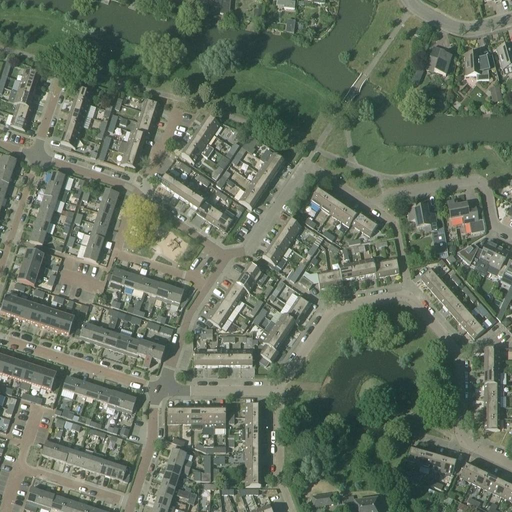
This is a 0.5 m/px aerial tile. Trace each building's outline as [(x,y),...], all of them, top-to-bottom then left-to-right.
[(221,10),(229,17),(230,0),(223,0),(223,1),(221,10)] [(278,0),(278,2),(284,2),(284,9),(294,10),(295,3),(291,3),(291,0),(278,0)] [(511,49),(511,47),(493,52),(493,53),(497,52),(502,71),(511,68),(511,49)] [(426,72),(445,78),(451,59),(440,55),(441,51),(433,49),(426,72)] [(460,57),(464,57),(466,77),(476,76),(477,82),(489,82),(487,63),(480,64),(480,57),(481,56),(481,57),(479,50),(470,52),(470,53),(471,52),(472,56),(460,57)] [(21,83),(35,88),(39,77),(24,72),(21,83)] [(17,94),(32,99),(35,88),(21,83),(17,94)] [(493,104),(503,102),(500,87),(490,89),(493,104)] [(74,102),(89,107),(93,96),(78,91),(74,102)] [(17,106),(32,111),(28,109),(32,99),(17,94),(13,105),(17,106)] [(71,113),(86,118),(89,107),(74,102),(71,113)] [(141,114),(156,118),(160,107),(145,102),(141,114)] [(13,117),(28,122),(32,111),(17,106),(13,105),(17,107),(13,117)] [(67,124),(82,129),(86,118),(71,113),(67,124)] [(138,124),(153,129),(156,118),(141,114),(138,124)] [(13,117),(10,128),(25,133),(28,122),(13,117)] [(200,128),(213,137),(220,127),(207,118),(200,128)] [(64,135),(79,140),(82,129),(67,124),(64,135)] [(130,134),(149,140),(153,129),(138,124),(134,135),(131,134),(130,134)] [(194,138),(207,146),(213,137),(200,128),(194,138)] [(127,145),(142,150),(145,139),(149,140),(130,134),(127,145)] [(64,135),(60,146),(75,151),(79,140),(64,135)] [(188,147),(201,156),(200,156),(207,161),(213,151),(207,147),(207,146),(194,138),(188,147)] [(124,156),(139,161),(142,150),(127,145),(124,156)] [(188,147),(181,157),(194,166),(200,156),(201,156),(188,147)] [(264,165),(277,174),(284,164),(271,155),(264,165)] [(139,161),(124,156),(120,167),(135,172),(139,161)] [(0,161),(0,170),(12,174),(16,162),(1,158),(0,161)] [(258,174),(271,183),(277,174),(264,165),(258,174)] [(223,172),(218,169),(215,173),(212,179),(216,182),(223,172)] [(12,174),(0,170),(0,182),(8,186),(12,174)] [(169,193),(178,180),(168,173),(160,186),(169,193)] [(48,186),(63,191),(67,179),(52,174),(48,186)] [(251,184),(264,193),(271,183),(258,174),(251,184)] [(179,199),(188,186),(178,180),(169,193),(179,199)] [(0,195),(5,197),(8,186),(0,182),(0,195)] [(245,193),(258,202),(264,193),(251,184),(245,193)] [(48,186),(45,197),(59,202),(63,191),(48,186)] [(197,192),(188,186),(179,199),(188,205),(197,192)] [(320,210),(329,197),(319,190),(310,203),(320,210)] [(102,203),(115,207),(118,196),(106,192),(102,203)] [(197,192),(188,205),(197,211),(195,215),(196,215),(207,199),(197,192)] [(245,193),(238,203),(251,212),(258,202),(245,193)] [(59,202),(45,197),(41,209),(53,213),(57,202),(59,203),(59,202)] [(329,216),(338,203),(329,197),(320,210),(329,216)] [(205,221),(214,208),(205,202),(207,199),(196,215),(205,221)] [(98,215),(111,219),(115,207),(102,203),(98,215)] [(338,203),(329,216),(339,223),(348,210),(338,203)] [(456,203),(447,204),(450,222),(463,219),(464,226),(469,225),(471,235),(485,233),(483,222),(478,222),(475,207),(467,209),(466,206),(457,207),(456,203)] [(214,208),(205,221),(215,228),(223,215),(214,208)] [(415,222),(416,230),(424,229),(425,235),(433,234),(437,256),(447,254),(444,235),(438,236),(434,216),(428,217),(427,208),(415,210),(415,209),(413,209),(413,210),(407,211),(409,223),(415,222)] [(53,213),(41,209),(37,220),(50,224),(53,213)] [(348,229),(359,213),(357,216),(348,210),(339,223),(348,229)] [(68,213),(66,222),(72,224),(75,214),(68,213)] [(351,226),(360,232),(368,219),(359,213),(348,229),(349,229),(351,226)] [(76,215),(75,228),(82,229),(83,216),(76,215)] [(95,226),(107,230),(111,219),(98,215),(95,226)] [(223,215),(215,228),(224,234),(233,221),(223,215)] [(368,219),(360,232),(370,239),(378,226),(368,219)] [(33,232),(46,236),(50,224),(37,220),(33,232)] [(282,231),(295,239),(301,230),(288,221),(282,231)] [(91,238),(106,243),(106,242),(104,241),(107,230),(95,226),(91,238)] [(275,240),(288,249),(295,239),(282,231),(275,240)] [(46,236),(33,232),(30,244),(42,248),(46,236)] [(72,249),(75,240),(70,238),(67,248),(72,249)] [(87,249),(102,254),(106,243),(91,238),(87,249)] [(269,250),(282,258),(288,249),(275,240),(269,250)] [(489,267),(498,248),(487,243),(483,253),(478,251),(478,250),(474,246),(457,256),(470,268),(470,267),(486,274),(489,267)] [(498,248),(489,267),(499,272),(497,276),(502,279),(507,268),(502,266),(508,253),(498,248)] [(87,249),(83,261),(98,266),(102,254),(87,249)] [(269,250),(262,259),(275,268),(280,272),(287,262),(282,258),(269,250)] [(44,258),(27,252),(23,262),(41,268),(44,258)] [(446,261),(451,267),(456,262),(451,257),(446,261)] [(384,262),(387,278),(399,276),(396,260),(384,262)] [(376,280),(373,264),(372,261),(361,263),(364,278),(375,276),(376,280)] [(387,278),(384,262),(373,264),(373,261),(372,261),(373,264),(376,280),(387,278)] [(41,268),(23,262),(20,273),(37,278),(41,268)] [(364,278),(361,263),(350,265),(353,281),(364,278)] [(353,281),(350,265),(339,267),(339,271),(342,286),(343,286),(342,283),(353,281)] [(242,276),(256,285),(262,275),(249,266),(242,276)] [(342,286),(339,271),(339,267),(338,267),(339,271),(328,273),(331,289),(342,286)] [(122,287),(126,275),(114,271),(110,284),(122,287)] [(428,290),(440,279),(433,271),(421,281),(428,290)] [(37,278),(20,273),(17,283),(34,289),(37,278)] [(331,289),(328,273),(317,275),(320,291),(331,289)] [(126,275),(122,287),(133,291),(138,279),(126,275)] [(242,276),(236,285),(233,283),(233,284),(246,292),(249,295),(256,285),(242,276)] [(302,278),(298,284),(309,292),(313,286),(302,278)] [(145,295),(149,282),(138,279),(133,291),(145,295)] [(436,298),(448,288),(440,279),(428,290),(436,298)] [(156,301),(160,286),(149,282),(145,295),(156,298),(155,301),(156,301)] [(281,283),(272,296),(276,299),(285,285),(281,283)] [(249,295),(246,292),(233,284),(227,293),(240,302),(246,293),(249,295)] [(167,305),(172,290),(160,286),(156,301),(167,305)] [(443,307),(455,297),(448,288),(436,298),(443,307)] [(167,305),(179,308),(179,307),(184,309),(189,301),(182,298),(184,294),(172,290),(167,305)] [(220,303),(233,311),(240,302),(227,293),(220,303)] [(298,299),(291,309),(304,318),(311,308),(307,305),(309,302),(300,296),(298,299)] [(52,308),(62,310),(65,300),(54,297),(52,308)] [(451,315),(463,305),(455,297),(443,307),(451,315)] [(16,301),(6,298),(0,315),(10,318),(16,301)] [(25,304),(16,301),(10,318),(20,321),(25,304)] [(497,319),(501,321),(510,303),(505,301),(497,319)] [(214,312),(227,321),(233,311),(220,303),(214,312)] [(35,307),(25,304),(20,321),(30,325),(35,307)] [(459,324),(470,314),(463,305),(451,315),(459,324)] [(45,310),(35,307),(30,325),(39,328),(45,310)] [(129,309),(128,313),(144,319),(145,315),(129,309)] [(304,318),(291,309),(285,318),(282,316),(285,319),(298,327),(304,318)] [(55,314),(45,310),(39,328),(49,331),(55,314)] [(227,321),(214,312),(207,322),(208,322),(212,325),(220,331),(221,330),(226,333),(232,325),(227,321)] [(64,317),(55,314),(49,331),(59,334),(64,317)] [(466,332),(478,322),(470,314),(459,324),(466,332)] [(298,327),(285,319),(282,316),(275,326),(288,335),(294,325),(298,328),(298,327)] [(75,320),(64,317),(59,334),(69,337),(75,320)] [(486,331),(478,322),(466,332),(474,341),(486,331)] [(91,345),(96,330),(84,326),(80,336),(75,335),(74,339),(91,345)] [(288,335),(275,326),(269,335),(282,344),(288,335)] [(102,348),(107,334),(96,330),(91,345),(102,348)] [(114,352),(118,337),(107,334),(102,348),(114,352)] [(282,344),(269,335),(263,345),(266,347),(279,356),(279,355),(276,353),(282,344)] [(118,337),(114,352),(125,356),(130,341),(118,337)] [(136,359),(137,357),(138,352),(141,345),(130,341),(125,356),(136,359)] [(137,357),(138,357),(146,360),(144,366),(142,365),(140,372),(149,375),(151,368),(150,368),(151,362),(161,365),(165,349),(158,347),(157,350),(148,347),(149,344),(142,342),(141,345),(138,352),(137,357)] [(279,356),(266,347),(263,345),(262,345),(265,347),(259,357),(272,365),(279,356)] [(484,364),(500,364),(500,352),(484,352),(484,364)] [(206,369),(206,353),(194,353),(194,369),(206,369)] [(217,369),(217,353),(206,353),(206,369),(217,369)] [(229,369),(229,353),(217,353),(217,369),(229,369)] [(240,369),(240,353),(229,353),(229,369),(240,369)] [(252,353),(240,353),(240,369),(252,369),(252,353)] [(17,363),(7,360),(2,377),(12,380),(17,363)] [(27,366),(17,363),(12,380),(21,383),(27,366)] [(484,375),(500,375),(500,364),(484,364),(484,375)] [(37,370),(27,366),(21,383),(31,387),(37,370)] [(46,373),(37,370),(31,387),(41,390),(46,373)] [(56,376),(46,373),(41,390),(51,393),(56,376)] [(500,386),(500,375),(484,375),(484,386),(500,386)] [(74,395),(78,383),(67,379),(63,392),(74,395)] [(86,399),(90,386),(78,383),(74,395),(86,399)] [(97,403),(101,390),(90,386),(86,399),(97,403)] [(500,386),(484,386),(484,398),(500,398),(500,386)] [(108,409),(113,394),(101,390),(97,403),(108,406),(107,409),(108,409)] [(374,390),(371,396),(377,399),(380,393),(374,390)] [(119,412),(124,398),(113,394),(108,409),(119,412)] [(119,412),(131,416),(136,401),(124,398),(119,412)] [(500,398),(484,398),(484,409),(500,409),(500,398)] [(12,417),(15,407),(10,405),(7,416),(12,417)] [(245,420),(261,420),(261,408),(245,408),(245,420)] [(500,409),(484,409),(484,421),(500,421),(500,409)] [(179,426),(179,410),(167,410),(167,426),(179,426)] [(191,426),(191,410),(179,410),(179,426),(191,426)] [(202,426),(202,410),(191,410),(191,426),(202,426)] [(213,431),(213,410),(202,410),(202,426),(213,426),(213,431)] [(225,410),(213,410),(213,431),(225,431),(225,410)] [(261,420),(245,420),(245,431),(261,431),(261,420)] [(500,421),(484,421),(484,432),(500,432),(500,421)] [(119,436),(128,439),(130,432),(121,429),(119,436)] [(261,431),(245,431),(245,443),(261,443),(261,431)] [(53,461),(58,446),(46,442),(41,457),(53,461)] [(245,454),(261,454),(261,443),(245,443),(245,454)] [(65,464),(69,450),(58,446),(53,461),(65,464)] [(418,468),(423,453),(411,449),(407,465),(418,468)] [(76,468),(80,456),(69,452),(70,450),(69,450),(65,464),(76,468)] [(169,463),(182,468),(190,470),(192,464),(184,462),(186,456),(173,451),(169,463)] [(429,471),(434,456),(423,453),(418,468),(429,471)] [(245,454),(245,465),(261,465),(261,454),(245,454)] [(88,472),(92,459),(80,456),(76,468),(88,472)] [(440,474),(445,459),(434,456),(429,471),(440,474)] [(99,476),(103,463),(92,459),(88,472),(99,476)] [(456,462),(445,459),(440,474),(452,477),(456,462)] [(110,479),(114,467),(103,463),(99,476),(110,479)] [(165,475),(179,479),(180,474),(188,476),(190,470),(182,468),(169,463),(165,475)] [(261,465),(245,465),(245,477),(261,477),(261,465)] [(470,484),(477,470),(466,465),(460,479),(470,484)] [(110,479),(122,483),(127,484),(129,480),(124,478),(126,471),(114,467),(110,479)] [(481,489),(487,475),(477,470),(470,484),(481,489)] [(161,486),(175,490),(179,479),(165,475),(161,486)] [(491,494),(498,480),(487,475),(481,489),(491,494)] [(261,477),(245,477),(245,489),(261,489),(261,477)] [(508,485),(498,480),(491,494),(501,499),(508,485)] [(511,486),(508,485),(501,499),(511,504),(511,486)] [(175,490),(161,486),(158,497),(171,502),(173,496),(188,501),(189,499),(190,495),(184,494),(175,491),(175,490)] [(38,509),(42,494),(31,490),(26,505),(38,509)] [(42,494),(38,509),(47,511),(49,511),(54,498),(42,494)] [(332,495),(311,498),(313,510),(334,507),(332,495)] [(154,509),(163,511),(173,511),(174,510),(169,508),(171,502),(158,497),(154,509)] [(54,498),(49,511),(50,510),(55,511),(61,511),(65,501),(54,498)] [(343,505),(343,511),(349,511),(355,511),(378,511),(377,500),(343,505)] [(74,511),(77,505),(65,501),(61,511),(74,511)]
